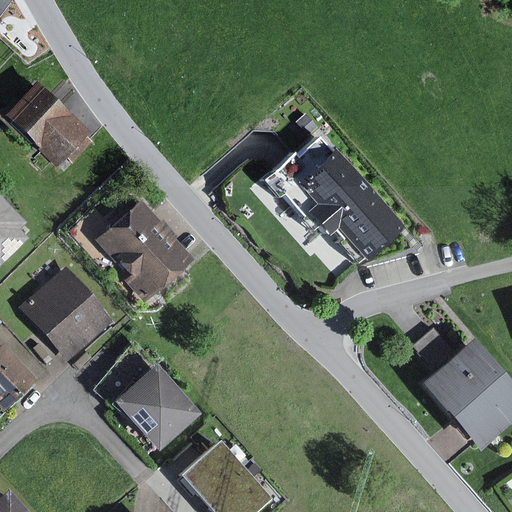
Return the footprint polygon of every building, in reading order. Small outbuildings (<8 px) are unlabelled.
[(36,78),(0,112),(58,173),(94,139),(36,78)] [(364,267),(407,231),(323,135),(266,183),(311,237),(329,223),(364,267)] [(0,267),(32,237),(22,227),(30,219),(1,189),(0,190),(0,267)] [(193,261),(142,199),(93,239),(144,300),(193,261)] [(120,318),(70,261),(22,303),(71,360),(120,318)] [(511,370),(482,334),(424,380),(479,448),(511,421),(511,370)] [(0,406),(8,399),(13,404),(43,377),(9,340),(0,348),(0,406)] [(117,400),(162,449),(204,411),(159,362),(117,400)] [(212,502),(251,468),(225,440),(187,474),(212,502)] [(251,468),(212,502),(220,511),(260,511),(277,497),(251,468)] [(0,502),(0,511),(30,511),(12,492),(0,502)]
